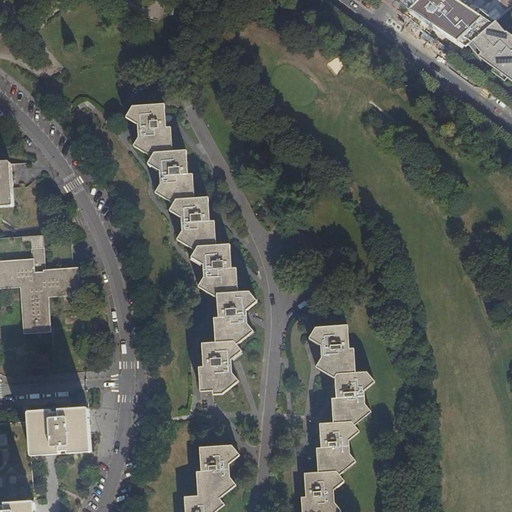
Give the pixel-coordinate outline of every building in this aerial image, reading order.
[(395,0),(409,9),(418,0),(395,0)] [(511,37),(505,32),(504,33),(495,22),(489,26),(490,27),(472,42),(481,53),(478,56),(493,68),(507,78),(511,81),(511,37)] [(481,53),(472,42),(468,45),(478,56),(481,53)] [(505,81),(507,78),(493,68),(491,71),(505,81)] [(155,192),(166,199),(191,175),(188,175),(187,150),(173,151),(173,126),(167,127),(166,104),(134,105),(127,116),(139,123),(140,137),(134,145),(152,155),(147,163),(160,171),(160,183),(155,192)] [(11,163),(0,163),(0,207),(14,206),(11,163)] [(191,175),(166,199),(173,204),(169,211),(181,218),(182,231),(177,240),(195,250),(191,257),(202,264),(203,277),(198,286),(217,297),(218,317),(214,317),(215,343),(202,343),(202,367),(199,367),(199,391),(212,391),(212,394),(222,394),(239,381),(231,372),(231,360),(242,351),(237,344),(253,332),(247,323),(247,309),(257,301),(249,292),(238,292),(237,268),(232,268),(231,244),(215,245),(215,221),(210,221),(209,198),(194,198),(194,175),(191,175)] [(0,289),(19,288),(23,335),(50,333),(48,298),(79,296),(77,269),(42,271),(42,273),(34,273),(33,260),(0,262),(0,289)] [(338,511),(341,510),(334,502),(333,490),(343,482),(338,475),(354,461),(350,456),(349,439),(359,431),(355,425),(371,411),(364,403),(364,390),(374,381),(367,373),(355,373),(354,349),(349,349),(348,326),(315,327),(308,338),(320,346),(320,358),(315,367),(334,378),(335,398),(331,398),(332,423),(319,424),(320,447),(316,448),(317,473),(304,473),(305,497),(300,497),(301,511),(338,511)] [(0,425),(0,511),(36,511),(33,455),(91,451),(89,408),(30,412),(31,423),(0,425)] [(233,445),(200,446),(202,470),(197,471),(199,495),(185,496),(186,511),(214,511),(225,502),(220,496),(236,482),(230,475),(229,463),(240,454),(233,445)]
